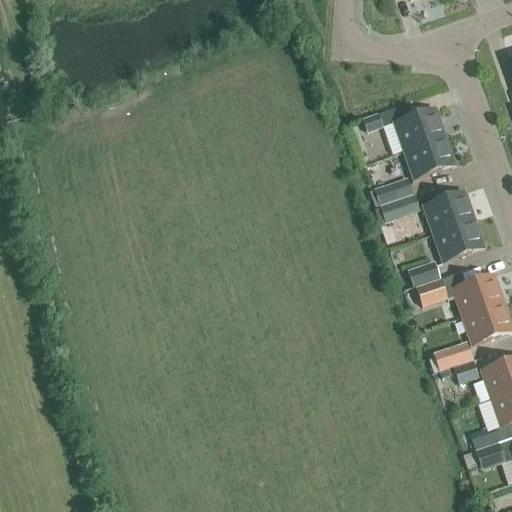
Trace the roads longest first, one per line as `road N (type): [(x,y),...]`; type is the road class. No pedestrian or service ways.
road 1 (residential): [(511,210),(451,38)]
road 2 (residential): [(451,38),(398,55),(363,52),(344,23),(345,0)]
